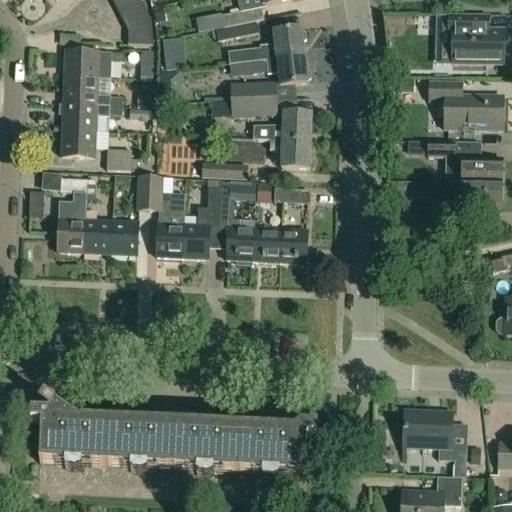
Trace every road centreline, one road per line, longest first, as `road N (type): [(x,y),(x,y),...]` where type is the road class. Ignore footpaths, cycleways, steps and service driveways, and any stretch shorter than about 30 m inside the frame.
road 1 (residential): [(359,380),(364,120),(354,0)]
road 2 (residential): [(0,362),(359,380)]
road 3 (residential): [(0,321),(11,51),(0,21)]
road 4 (track): [(361,281),(511,247)]
road 5 (residential): [(511,384),(359,380)]
